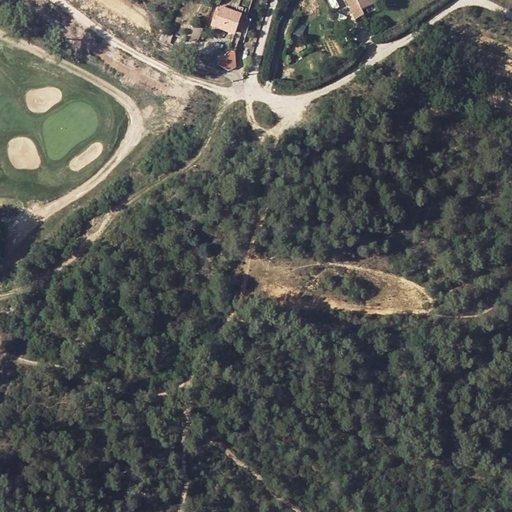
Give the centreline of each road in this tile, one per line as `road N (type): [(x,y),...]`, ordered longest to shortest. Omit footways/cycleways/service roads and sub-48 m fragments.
road 1 (residential): [(274,0),(253,86),(260,95),(294,101),(349,77),(433,15),(483,2)]
road 2 (track): [(238,91),(183,166),(124,201),(40,282),(0,297)]
road 3 (track): [(59,0),(151,65),(189,82),(256,92),(253,121),(270,137),(284,128),(294,101)]
